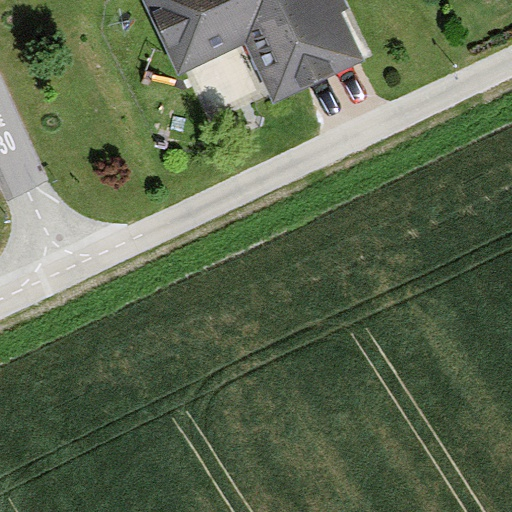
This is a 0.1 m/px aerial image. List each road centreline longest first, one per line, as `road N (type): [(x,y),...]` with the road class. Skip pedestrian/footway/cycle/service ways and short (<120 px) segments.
road 1 (residential): [(511,59),(58,273)]
road 2 (residential): [(58,273),(0,136)]
